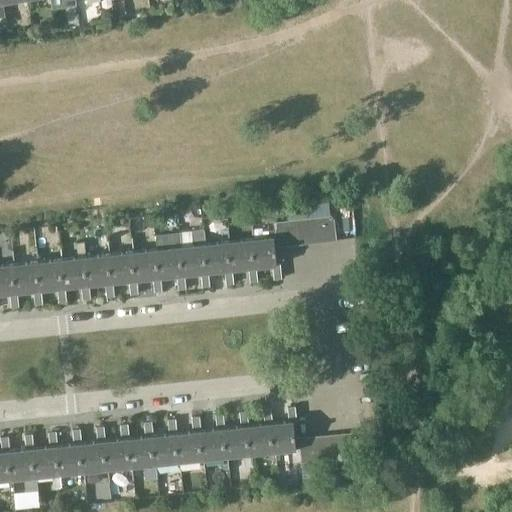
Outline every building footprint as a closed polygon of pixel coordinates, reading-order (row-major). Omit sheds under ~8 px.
[(334,215),(310,218),(313,242),(336,240),(334,215)] [(313,242),(310,218),(299,219),(302,243),(313,242)] [(299,219),(287,220),(290,245),(302,243),(299,219)] [(276,222),(277,236),(278,246),(290,245),(287,220),(276,222)] [(214,242),(205,243),(202,244),(205,272),(208,272),(225,270),(226,284),(234,284),(233,269),(229,270),(226,241),(229,241),(228,227),(213,228),(214,242)] [(181,275),(184,274),(201,273),(202,287),(210,286),(208,272),(205,272),(202,244),(205,243),(204,230),(180,232),(181,246),(178,246),(181,275)] [(275,246),(278,246),(277,236),(250,239),(253,267),(256,267),(273,265),(274,279),(282,279),(280,264),(277,264),(275,246)] [(229,270),(233,269),(249,267),(250,282),(258,281),(256,267),(253,267),(250,239),(229,241),(226,241),(229,270)] [(157,278),(161,277),(177,276),(178,289),(186,289),(184,274),(181,275),(178,246),(154,249),(157,278)] [(133,280),(137,280),(153,278),(154,292),(162,291),(161,277),(157,278),(154,249),(130,251),(133,280)] [(109,283),(113,282),(129,281),(131,294),(139,294),(137,280),(133,280),(130,251),(106,254),(109,283)] [(85,285),(89,285),(105,283),(106,297),(115,296),(113,282),(109,283),(106,254),(82,257),(85,285)] [(61,288),(66,287),(81,286),(83,299),(91,299),(89,285),(85,285),(82,257),(58,259),(61,288)] [(37,290),(41,290),(57,288),(58,302),(67,301),(66,287),(61,288),(58,259),(34,262),(37,290)] [(14,293),(18,292),(33,291),(35,305),(43,304),(41,290),(37,290),(34,262),(10,264),(14,293)] [(0,294),(10,293),(11,307),(19,307),(18,292),(14,293),(10,264),(0,265),(0,294)] [(272,452),(300,449),(298,438),(295,439),(294,421),(297,421),(296,406),(287,407),(289,421),(273,422),(269,423),(272,452)] [(248,454),(272,452),(269,423),(273,422),(271,409),(264,410),(265,423),(249,425),(245,425),(248,454)] [(224,457),(248,454),(245,425),(249,425),(248,411),(239,412),(241,426),(225,428),(221,428),(224,457)] [(200,459),(224,457),(221,428),(225,428),(224,414),(216,414),(217,429),(201,430),(197,431),(200,459)] [(180,461),(200,459),(197,431),(201,430),(200,416),(192,417),(194,431),(177,433),(173,433),(176,462),(180,461)] [(181,473),(180,461),(176,462),(173,433),(177,433),(176,419),(168,420),(170,434),(154,435),(149,436),(152,464),(157,464),(171,462),(173,474),(181,473)] [(129,467),(144,465),(145,480),(159,478),(157,464),(152,464),(149,436),(154,435),(152,421),(145,422),(146,436),(129,438),(126,438),(129,467)] [(105,469),(129,467),(126,438),(129,438),(128,424),(120,425),(122,439),(105,440),(102,441),(105,469)] [(81,472),(105,469),(102,441),(105,440),(104,427),(96,427),(98,441),(82,443),(78,443),(81,472)] [(57,474),(81,472),(78,443),(82,443),(80,429),(73,430),(74,444),(58,445),(54,446),(57,474)] [(54,446),(58,445),(56,432),(48,433),(50,446),(34,448),(30,448),(33,477),(37,476),(57,474),(54,446)] [(358,457),(356,435),(356,433),(344,434),(347,458),(358,457)] [(39,490),(37,476),(33,477),(30,448),(34,448),(33,434),(25,435),(26,449),(10,450),(6,451),(9,479),(25,478),(26,492),(39,490)] [(344,434),(333,435),(335,459),(347,458),(344,434)] [(335,459),(333,435),(321,436),(324,460),(335,459)] [(0,480),(9,479),(6,451),(10,450),(9,436),(1,437),(2,451),(0,451),(0,480)] [(321,436),(310,437),(312,461),(315,461),(324,460),(321,436)] [(298,438),(300,449),(301,462),(302,462),(312,461),(310,437),(298,438)] [(302,462),(301,462),(304,484),(317,483),(315,461),(312,461),(302,462)]
